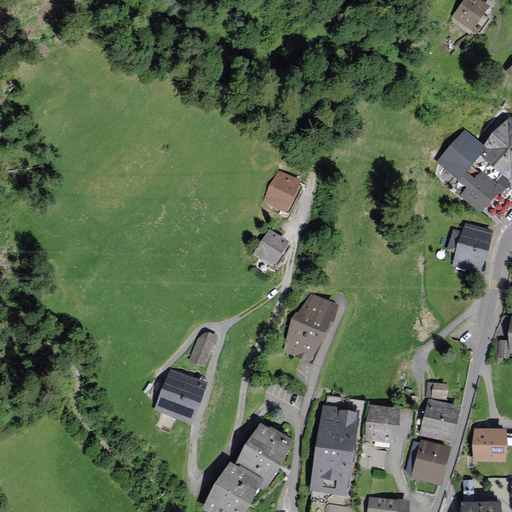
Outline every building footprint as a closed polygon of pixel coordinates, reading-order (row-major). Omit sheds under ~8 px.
[(492,10),(477,0),(464,0),(454,17),(477,32),(492,10)] [(511,172),(511,119),(483,150),(510,174),(511,172)] [(486,141),(496,127),(491,124),(481,137),(486,141)] [(503,188),(482,169),(460,193),(482,212),(503,188)] [(304,184),(280,171),(264,201),(288,214),(304,184)] [(481,275),(495,233),(467,224),(465,233),(456,231),(449,252),(458,255),(454,266),(481,275)] [(291,244),(269,229),(253,253),(275,268),(291,244)] [(338,306),(304,291),(279,348),(310,362),(313,356),(328,322),(331,323),(338,306)] [(217,339),(202,332),(190,358),(206,365),(217,339)] [(507,357),(508,340),(498,339),(497,357),(507,357)] [(207,381),(168,367),(153,409),(192,422),(207,381)] [(448,384),(433,382),(431,396),(447,398),(448,384)] [(461,407),(429,399),(420,435),(453,443),(461,407)] [(401,407),(368,404),(365,439),(397,442),(401,407)] [(361,412),(321,405),(308,490),(348,497),(361,412)] [(294,440),(260,420),(235,463),(230,460),(201,508),(207,511),(246,511),(262,485),(266,488),(294,440)] [(507,429),(474,428),(474,462),(506,462),(507,429)] [(450,448),(421,440),(411,476),(440,484),(450,448)] [(407,511),(408,500),(370,496),(368,511),(407,511)] [(501,511),(502,501),(461,502),(461,511),(501,511)]
